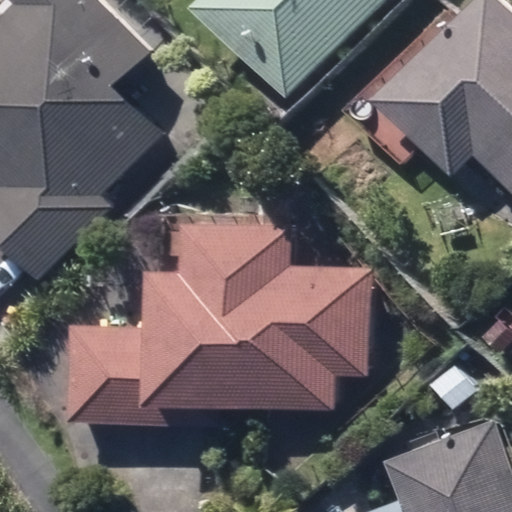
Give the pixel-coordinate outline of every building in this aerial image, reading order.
[(0,242),(44,285),(120,206),(109,195),(168,134),(120,88),(155,51),(101,0),(15,0),(19,3),(0,22),(0,242)] [(204,0),(200,5),(291,96),(389,0),(204,0)] [(478,153),(511,187),(511,13),(499,0),(477,0),(364,109),(411,158),(422,147),(452,179),(478,153)] [(72,424),(225,428),(225,409),(340,412),(341,377),(377,377),(380,269),(295,268),(296,225),(188,222),(186,271),(153,270),(152,329),(73,326),(72,424)] [(485,338),(503,354),(511,345),(511,332),(501,322),(485,338)] [(511,511),(511,456),(499,422),(389,463),(407,511),(511,511)]
